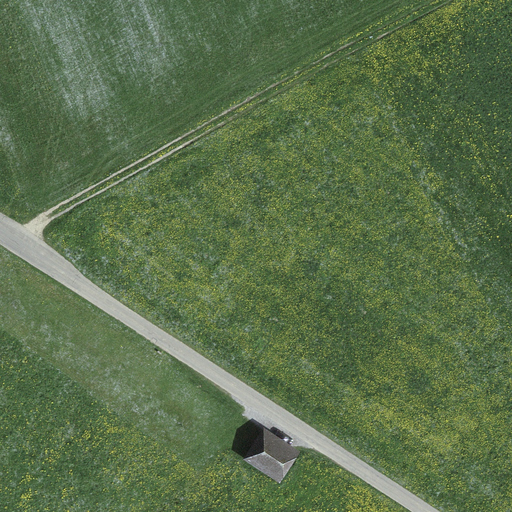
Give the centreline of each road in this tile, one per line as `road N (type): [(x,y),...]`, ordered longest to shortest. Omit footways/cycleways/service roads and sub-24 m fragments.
road 1 (unclassified): [(425,511),(0,233)]
road 2 (track): [(12,241),(448,0)]
